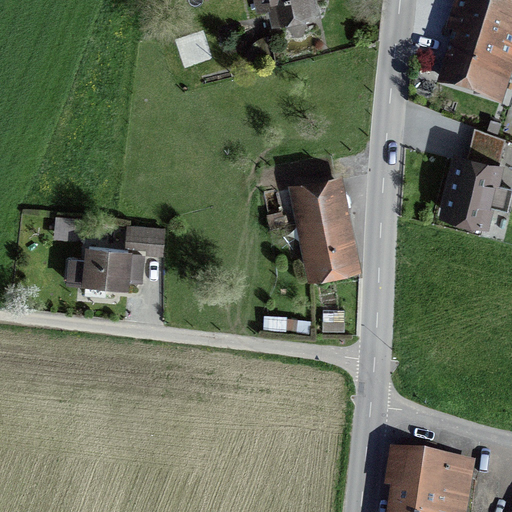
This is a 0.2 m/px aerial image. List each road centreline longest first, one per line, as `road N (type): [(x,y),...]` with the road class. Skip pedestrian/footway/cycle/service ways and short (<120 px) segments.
road 1 (tertiary): [(399,0),(359,511)]
road 2 (track): [(511,438),(369,403)]
